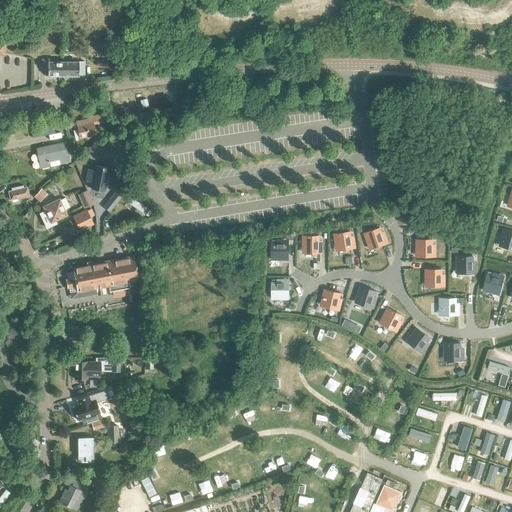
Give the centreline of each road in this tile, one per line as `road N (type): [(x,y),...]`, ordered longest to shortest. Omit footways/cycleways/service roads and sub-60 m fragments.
road 1 (tertiary): [(511,83),(409,66),(282,66),(0,101)]
road 2 (tertiary): [(26,511),(44,460),(44,292),(35,268)]
road 3 (residential): [(35,268),(171,219)]
